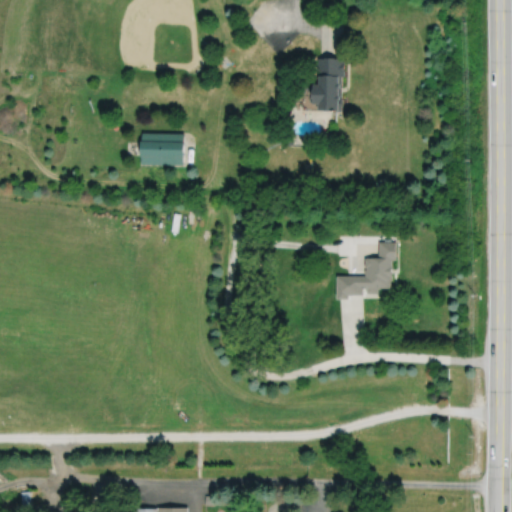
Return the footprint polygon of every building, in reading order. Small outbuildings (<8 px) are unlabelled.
[(312,94),(310,96),(310,100),(312,102),(319,102),(319,108),(332,108),(332,110),(342,110),(342,97),(342,76),(345,76),(345,57),(318,57),(318,75),(319,75),(319,82),(314,82),(312,82),(312,94)] [(143,131),(143,163),(185,163),(185,132),(143,131)] [(379,241),(379,257),(365,257),(365,267),(366,267),(366,269),(365,269),(365,274),(367,274),(367,275),(338,275),(338,298),(349,298),(349,294),(364,294),(364,288),(367,288),(366,293),(378,293),(378,287),(391,287),(391,280),(393,280),(393,259),(396,259),(396,241),(391,241),(391,239),(383,238),(383,241),(379,241)] [(21,491),(21,511),(31,511),(31,491),(21,491)] [(205,496),(205,504),(213,504),(213,496),(205,496)]
